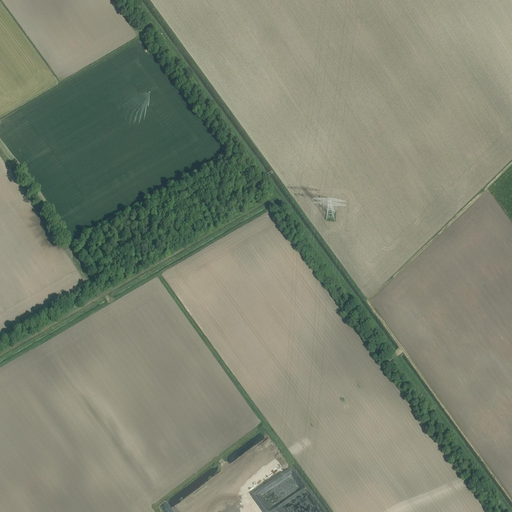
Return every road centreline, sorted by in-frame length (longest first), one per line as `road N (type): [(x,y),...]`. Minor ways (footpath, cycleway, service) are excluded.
road 1 (track): [(279,193),(511,511)]
road 2 (track): [(279,193),(0,357)]
road 3 (track): [(279,193),(138,0)]
